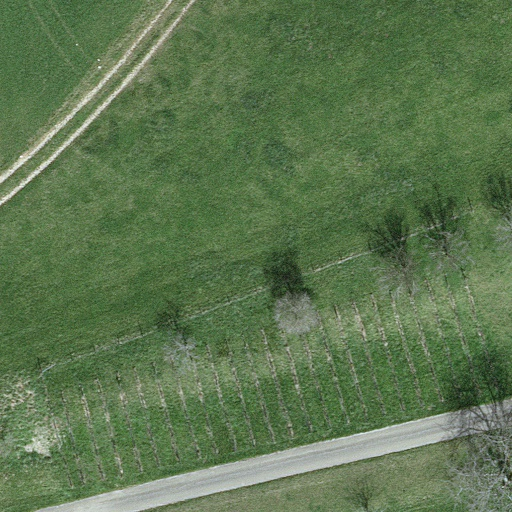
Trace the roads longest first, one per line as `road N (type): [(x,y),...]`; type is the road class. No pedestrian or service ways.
road 1 (track): [(511,411),(281,459),(90,511)]
road 2 (track): [(0,168),(99,81),(166,0)]
